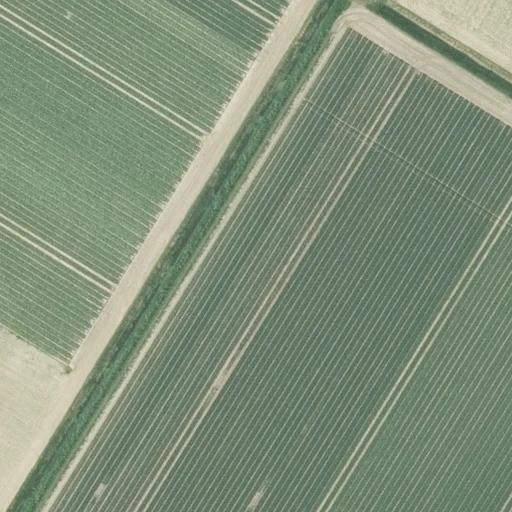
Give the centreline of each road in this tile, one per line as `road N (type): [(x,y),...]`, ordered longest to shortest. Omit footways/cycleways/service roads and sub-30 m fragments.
road 1 (track): [(305,0),(0,501)]
road 2 (track): [(407,0),(511,65)]
